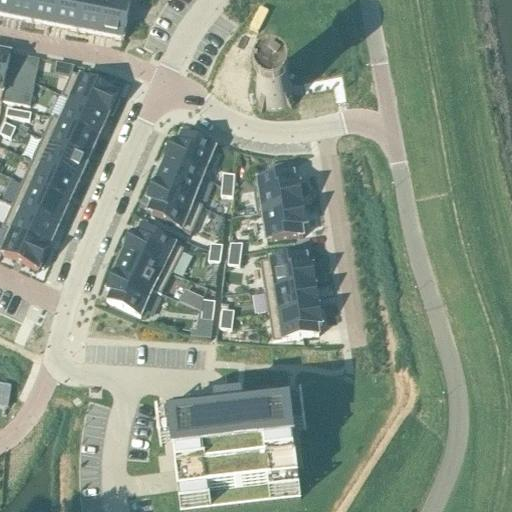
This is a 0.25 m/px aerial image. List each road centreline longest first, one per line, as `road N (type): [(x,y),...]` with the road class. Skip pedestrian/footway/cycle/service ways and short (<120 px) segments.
road 1 (unclassified): [(428,511),(450,471),(458,395),(390,127)]
road 2 (residential): [(164,81),(68,304)]
road 3 (residential): [(320,128),(355,343)]
road 4 (residential): [(0,36),(118,60),(164,81)]
road 5 (residential): [(219,378),(52,371)]
road 6 (residential): [(164,81),(243,124),(320,128)]
road 7 (unclassified): [(390,127),(366,0)]
